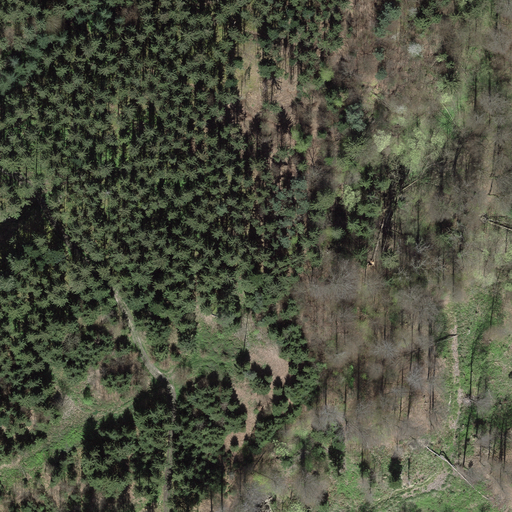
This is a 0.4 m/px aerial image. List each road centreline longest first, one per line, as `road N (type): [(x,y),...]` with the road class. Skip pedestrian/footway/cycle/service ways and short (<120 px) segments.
road 1 (track): [(0,313),(104,300),(130,318),(159,356),(164,511)]
road 2 (track): [(369,511),(443,472),(459,352)]
road 3 (track): [(0,80),(24,52),(96,0)]
